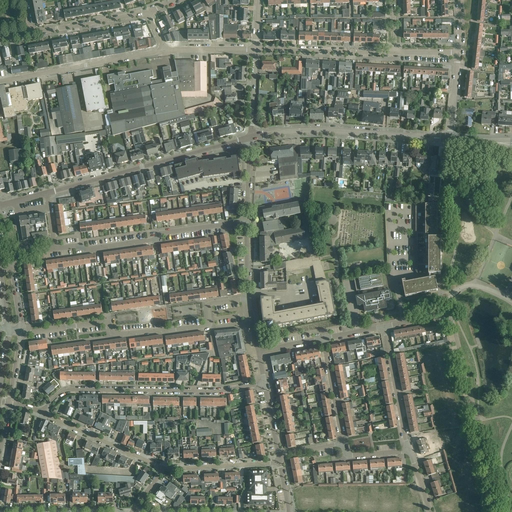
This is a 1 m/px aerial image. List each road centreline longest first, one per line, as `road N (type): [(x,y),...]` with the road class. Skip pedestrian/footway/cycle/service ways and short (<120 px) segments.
road 1 (residential): [(20,331),(106,321),(117,335),(204,325),(211,302),(247,298)]
road 2 (residential): [(40,411),(68,390),(219,392),(264,383)]
road 3 (unclassified): [(47,193),(250,136)]
road 4 (residential): [(495,511),(457,340),(444,315)]
road 5 (unclassified): [(250,136),(310,129),(449,139)]
road 6 (residential): [(246,221),(54,248)]
road 7 (residential): [(0,81),(164,50)]
road 8 (residential): [(394,52),(255,48)]
road 9 (residential): [(40,411),(162,469)]
road 10 (residential): [(403,323),(390,208),(409,208)]
road 11 (residential): [(409,450),(384,326)]
